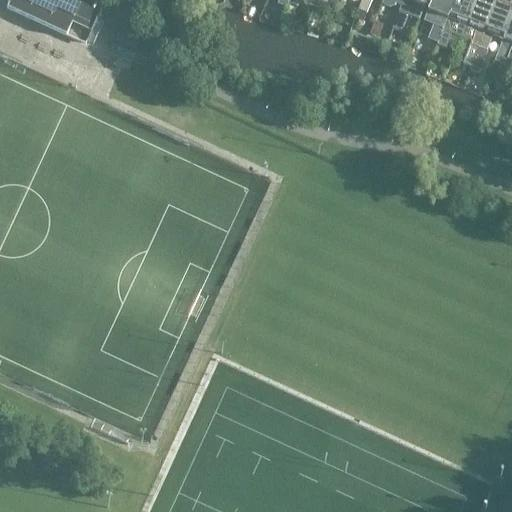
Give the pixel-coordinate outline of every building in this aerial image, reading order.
[(7,8),(6,11),(84,47),(86,44),(86,45),(102,10),(80,0),(9,0),(6,8),(7,8)] [(302,0),(300,4),(313,10),(317,0),(302,0)] [(362,0),(356,17),(365,20),(372,0),(362,0)] [(404,0),(383,0),(379,9),(387,13),(391,11),(392,9),(400,12),(404,0)] [(417,22),(423,8),(426,0),(404,0),(400,12),(393,29),(399,32),(407,13),(412,15),(412,17),(414,21),(417,22)] [(431,0),(423,23),(432,27),(427,41),(437,45),(454,0),(431,0)] [(454,0),(437,45),(436,47),(445,50),(450,36),(460,39),(475,0),(454,0)] [(492,0),(475,0),(460,39),(470,43),(462,65),(470,68),(496,1),(492,0)] [(511,15),(511,7),(496,1),(470,68),(468,72),(478,75),(492,38),(502,42),(511,15)] [(511,15),(502,42),(493,64),(503,68),(499,79),(509,83),(511,73),(511,15)] [(375,23),(371,35),(378,38),(383,26),(375,23)] [(110,51),(130,61),(140,39),(121,29),(110,51)]
